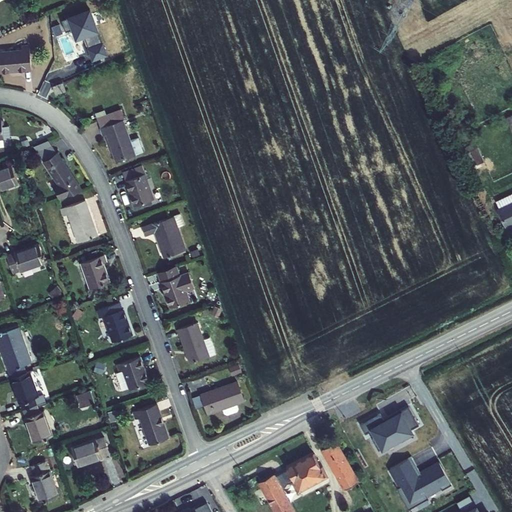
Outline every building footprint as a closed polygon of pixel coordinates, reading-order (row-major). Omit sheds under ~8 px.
[(30,45),(21,46),(22,50),(0,51),(0,71),(32,69),(30,45)] [(53,86),(56,94),(66,91),(63,82),(53,86)] [(100,116),(100,118),(122,110),(122,109),(100,116)] [(122,110),(100,118),(103,127),(123,120),(125,119),(122,110)] [(101,128),(104,135),(107,134),(117,162),(144,152),(139,137),(131,140),(123,120),(103,127),(101,128)] [(37,154),(51,149),(48,142),(34,147),(37,154)] [(478,147),(470,151),(476,163),(484,160),(478,147)] [(82,190),(74,178),(58,152),(44,161),(59,185),(55,186),(59,198),(82,190)] [(0,189),(18,183),(12,166),(0,170),(0,189)] [(154,199),(145,173),(126,180),(135,205),(154,199)] [(511,224),(511,192),(494,201),(506,227),(511,224)] [(61,209),(64,216),(69,214),(79,242),(98,236),(85,200),(61,209)] [(142,227),(145,235),(155,231),(164,257),(186,250),(178,228),(184,225),(180,214),(142,227)] [(13,273),(46,262),(40,244),(7,256),(13,273)] [(107,262),(104,254),(81,262),(90,288),(110,281),(103,263),(107,262)] [(189,272),(162,281),(171,307),(190,300),(186,291),(194,288),(189,272)] [(98,310),(100,317),(104,316),(113,341),(132,335),(123,309),(122,309),(120,302),(98,310)] [(216,354),(210,337),(203,340),(197,322),(178,328),(190,363),(216,354)] [(24,365),(32,362),(27,349),(22,336),(20,337),(17,329),(0,334),(0,345),(12,378),(26,373),(24,365)] [(36,361),(31,348),(27,349),(32,362),(36,361)] [(123,391),(130,389),(149,382),(140,356),(117,364),(120,372),(116,373),(123,391)] [(239,363),(229,367),(232,374),(242,371),(239,363)] [(46,402),(43,394),(38,396),(30,372),(26,373),(12,378),(24,410),(37,405),(46,402)] [(238,381),(201,394),(208,413),(223,408),(224,413),(227,414),(237,411),(239,408),(237,403),(244,400),(238,381)] [(90,389),(76,394),(80,406),(94,401),(90,389)] [(133,411),(136,419),(141,418),(150,444),(169,438),(157,403),(133,411)] [(398,409),(401,413),(385,422),(380,412),(359,424),(365,433),(373,428),(376,433),(373,436),(380,447),(400,436),(403,438),(411,433),(407,427),(417,421),(407,404),(398,409)] [(24,410),(35,442),(53,436),(44,411),(40,412),(37,405),(24,410)] [(104,437),(97,440),(97,439),(72,448),(78,466),(110,454),(104,437)] [(335,441),(322,448),(345,488),(358,482),(335,441)] [(272,475),(259,481),(276,511),(292,511),(282,492),(286,484),(294,480),(299,490),(325,476),(313,453),(287,467),(288,469),(273,477),(272,475)] [(413,456),(388,469),(408,506),(451,483),(439,460),(420,470),(413,456)] [(32,477),(40,501),(58,495),(46,461),(32,465),(36,475),(32,477)] [(456,503),(460,510),(456,511),(482,511),(480,511),(478,511),(470,496),(456,503)] [(190,511),(211,511),(207,502),(196,507),(197,509),(190,511)] [(363,511),(372,511),(375,511),(370,503),(361,508),(363,511)]
